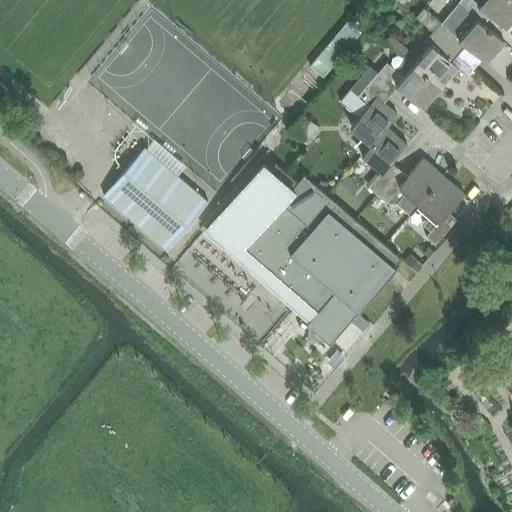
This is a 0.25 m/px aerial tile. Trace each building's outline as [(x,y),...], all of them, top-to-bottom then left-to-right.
[(506,28),(511,21),(511,0),(481,0),(478,4),(474,0),(459,0),(457,3),(459,4),(475,18),(482,24),(483,23),(490,15),(506,28)] [(504,41),(483,23),(482,24),(475,18),(459,4),(442,23),(424,8),(416,17),(433,31),(458,52),(465,44),(486,62),(504,41)] [(451,60),(458,52),(433,31),(425,40),(429,43),(412,63),(441,87),(458,67),(451,60)] [(311,55),(319,63),(337,47),(329,38),(311,55)] [(441,87),(412,63),(395,84),(391,80),(399,71),(388,61),(379,71),(371,65),(365,72),(391,94),(398,86),(423,108),(441,87)] [(391,94),(365,72),(341,99),(360,115),(352,124),(372,141),(373,141),(387,125),(387,126),(397,114),(384,102),(391,94)] [(397,117),(412,125),(418,114),(403,106),(397,117)] [(407,143),(387,126),(387,125),(373,141),(372,141),(362,153),(382,170),(368,186),(377,194),(399,168),(392,162),(407,143)] [(105,195),(169,249),(209,201),(145,147),(105,195)] [(419,203),(444,175),(424,157),(408,175),(399,168),(377,194),(385,202),(399,186),(406,192),(397,202),(411,214),(419,204),(419,203)] [(264,163),(208,228),(311,317),(306,323),(330,343),(397,266),(394,264),(400,257),(304,174),(298,181),(282,167),(277,174),(264,163)] [(465,192),(444,175),(419,203),(419,204),(438,220),(425,236),(434,244),(457,218),(448,211),(465,192)]
